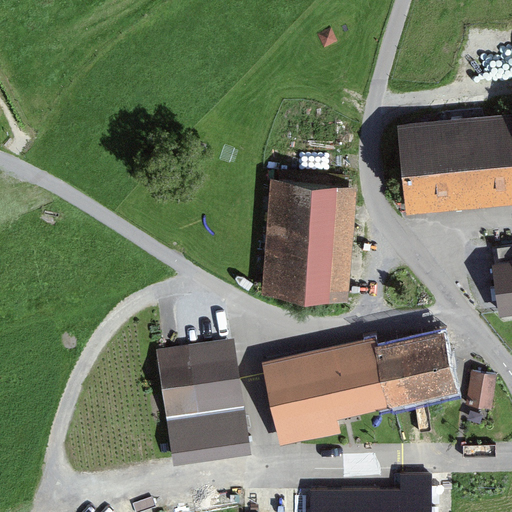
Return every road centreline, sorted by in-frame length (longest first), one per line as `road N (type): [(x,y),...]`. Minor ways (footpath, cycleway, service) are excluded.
road 1 (unclassified): [(511,375),(401,240),(371,185),(372,114),(403,0)]
road 2 (track): [(511,456),(266,461),(247,352),(261,313)]
road 3 (track): [(38,511),(59,428),(96,337),(126,306),(163,286),(203,279)]
road 4 (track): [(266,461),(43,497)]
road 5 (unknown): [(379,208),(511,203)]
